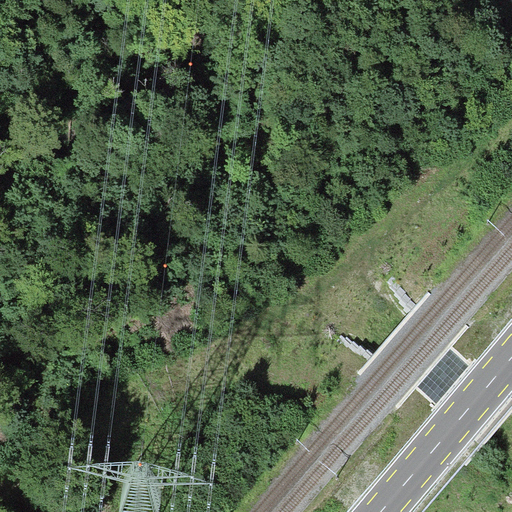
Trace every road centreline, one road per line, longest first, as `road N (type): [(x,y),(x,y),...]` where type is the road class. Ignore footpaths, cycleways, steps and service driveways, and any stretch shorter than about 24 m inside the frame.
road 1 (track): [(0,489),(244,337),(511,121)]
road 2 (primary): [(511,359),(379,511)]
